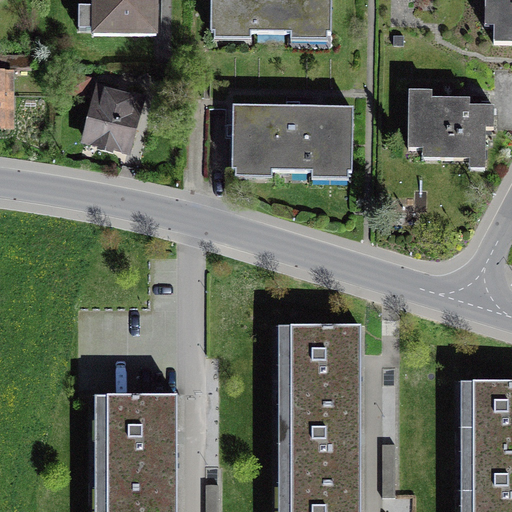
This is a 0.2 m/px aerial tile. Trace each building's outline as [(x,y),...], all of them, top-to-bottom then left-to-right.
[(157,0),(92,0),(92,42),(157,43),(157,0)] [(332,0),(212,0),(211,45),(331,47),(332,0)] [(511,0),(484,0),(484,33),(495,33),(494,48),(511,48),(511,0)] [(471,106),(432,106),(431,99),(410,98),(408,157),(423,157),(423,166),(469,167),(469,175),(486,175),(486,136),(495,137),(495,114),(471,113),(471,106)] [(139,114),(95,103),(84,147),(128,157),(139,114)] [(354,116),(234,114),(232,185),(353,187),(354,116)] [(290,332),(290,409),(362,408),(362,332),(290,332)] [(473,463),(511,462),(511,384),(473,385),(473,463)] [(108,496),(177,496),(177,405),(108,405),(108,496)] [(290,409),(290,485),(363,485),(362,408),(290,409)] [(473,511),(511,511),(511,462),(473,463),(473,511)] [(362,511),(363,485),(290,485),(290,511),(362,511)] [(108,511),(176,511),(177,496),(108,496),(108,511)]
